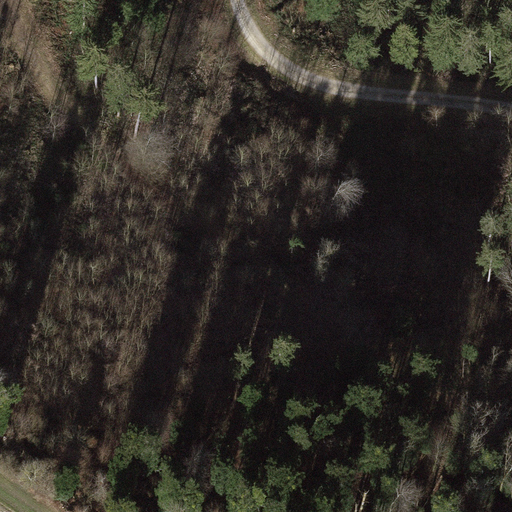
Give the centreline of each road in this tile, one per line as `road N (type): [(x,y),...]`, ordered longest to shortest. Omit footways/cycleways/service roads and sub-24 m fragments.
road 1 (track): [(7,0),(19,46),(173,215),(356,352),(511,430)]
road 2 (track): [(236,0),(280,67),(317,83),(511,113)]
